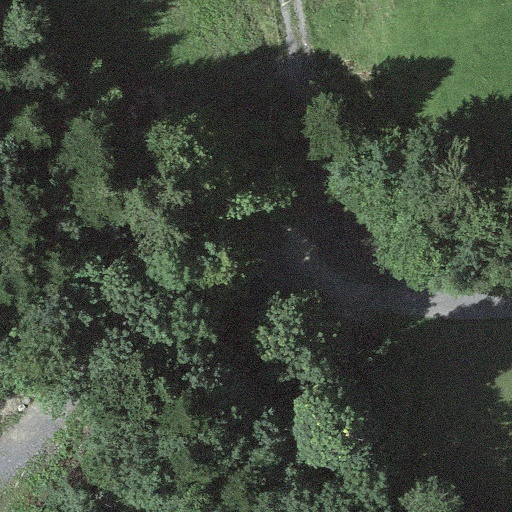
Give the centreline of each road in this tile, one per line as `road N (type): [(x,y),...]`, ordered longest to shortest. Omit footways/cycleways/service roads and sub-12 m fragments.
road 1 (track): [(511,311),(425,307),(341,245),(317,153),(294,0)]
road 2 (track): [(341,245),(200,277),(124,312),(41,427),(0,459)]
